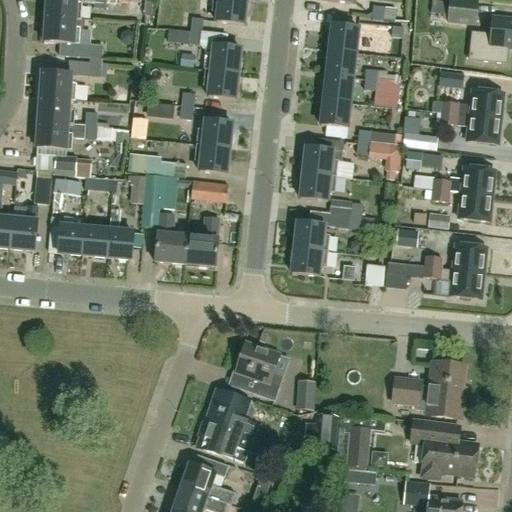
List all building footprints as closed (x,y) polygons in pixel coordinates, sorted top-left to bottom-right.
[(46,0),(45,18),(80,20),(81,6),(93,6),(93,10),(105,11),(105,0),(46,0)] [(242,26),(245,1),(240,0),(212,0),(210,22),(242,26)] [(430,22),(476,26),(476,18),(478,2),(456,0),(449,0),(450,4),(432,2),(430,22)] [(372,18),(372,20),(393,23),(395,10),(373,8),(372,18)] [(190,29),(190,32),(202,33),(209,34),(210,22),(196,20),(196,14),(184,13),(184,19),(180,19),(179,28),(190,29)] [(80,21),(80,20),(45,18),(43,43),(60,45),(59,59),(69,59),(90,61),(101,61),(103,47),(78,46),(79,32),(84,32),(85,21),(80,21)] [(511,50),(511,22),(493,20),(491,37),(472,35),(469,61),(506,65),(508,50),(511,50)] [(331,28),(329,53),(355,56),(358,31),(331,28)] [(392,29),(391,39),(402,40),(403,30),(392,29)] [(200,48),(202,33),(190,32),(190,33),(170,31),(169,44),(200,48)] [(206,55),(205,71),(237,75),(240,50),(214,46),(213,56),(206,55)] [(329,53),(326,77),(352,81),(355,56),(329,53)] [(100,79),(101,61),(90,61),(88,78),(100,79)] [(234,101),(237,75),(205,71),(203,88),(209,89),(208,98),(234,101)] [(366,71),(365,82),(399,86),(399,84),(386,83),(387,73),(366,71)] [(74,102),(75,86),(70,86),(70,76),(67,76),(41,74),(39,100),(69,102),(68,102),(74,102)] [(462,91),(464,76),(439,74),(437,88),(462,91)] [(326,77),(323,102),(350,105),(352,81),(326,77)] [(399,95),(399,86),(365,82),(364,92),(399,95)] [(472,92),(469,118),(500,121),(503,96),(472,92)] [(183,95),(182,109),(194,110),(195,96),(183,95)] [(39,100),(38,125),(72,127),(73,126),(74,111),(68,110),(68,102),(69,102),(39,100)] [(347,130),(350,105),(323,102),(320,127),(347,130)] [(440,115),(440,114),(458,116),(459,106),(441,104),(432,103),(431,114),(440,115)] [(198,131),(196,147),(228,150),(231,125),(209,122),(210,112),(194,110),(182,109),(180,121),(197,123),(196,131),(198,131)] [(85,127),(97,128),(97,115),(85,114),(85,127)] [(498,146),(500,121),(469,118),(458,116),(440,114),(440,115),(439,126),(468,128),(466,143),(498,146)] [(72,127),(38,125),(36,150),(70,153),(71,141),(128,145),(129,136),(116,135),(117,131),(97,129),(97,128),(85,127),(73,126),(72,127)] [(402,149),(403,137),(394,136),(359,132),(358,144),(370,145),(400,149),(402,149)] [(402,149),(428,152),(429,138),(404,135),(403,137),(402,149)] [(370,145),(369,157),(388,159),(386,181),(393,182),(394,174),(397,174),(400,149),(370,145)] [(227,160),(228,150),(196,147),(194,163),(200,163),(199,173),(225,176),(227,160)] [(333,153),(305,149),(302,175),(336,179),(338,163),(341,164),(342,154),(333,153)] [(133,156),(134,174),(170,172),(169,154),(133,156)] [(54,177),(85,181),(85,179),(91,180),(92,162),(77,161),(77,159),(56,158),(54,177)] [(175,165),(174,180),(186,180),(186,171),(187,166),(175,165)] [(450,194),(461,195),(493,199),(496,174),(464,170),(463,180),(449,179),(449,183),(433,181),(432,192),(450,194)] [(0,186),(16,188),(17,174),(0,172),(0,186)] [(334,194),(336,179),(302,175),(299,200),(327,203),(327,202),(328,193),(334,194)] [(85,179),(85,181),(84,192),(116,195),(117,182),(91,180),(85,179)] [(38,207),(49,208),(51,182),(36,180),(34,206),(38,207)] [(83,196),(83,182),(56,182),(56,196),(83,196)] [(151,182),(150,206),(165,206),(166,182),(151,182)] [(449,205),(450,194),(432,192),(431,203),(449,205)] [(490,223),(493,199),(461,195),(458,220),(490,223)] [(350,218),(351,205),(351,204),(331,202),(329,216),(349,218),(350,218)] [(363,206),(351,205),(350,218),(349,218),(348,231),(369,234),(371,221),(361,220),(363,206)] [(0,249),(10,250),(12,221),(0,219),(0,215),(1,206),(0,206),(0,249)] [(26,222),(12,221),(10,250),(34,252),(38,209),(27,208),(26,222)] [(449,222),(449,218),(429,215),(428,229),(448,232),(449,222)] [(154,262),(184,265),(187,237),(172,236),(174,217),(158,216),(157,227),(154,262)] [(60,228),(70,229),(70,221),(51,219),(49,247),(58,248),(60,228)] [(109,232),(108,232),(106,258),(130,260),(132,234),(118,233),(120,221),(111,220),(109,232)] [(202,239),(187,237),(184,265),(215,268),(217,245),(219,222),(204,220),(202,239)] [(296,224),(293,249),(327,253),(329,237),(323,236),(324,227),(296,224)] [(58,254),(82,256),(84,230),(70,229),(60,228),(58,248),(58,254)] [(82,256),(106,258),(108,232),(84,230),(82,256)] [(432,234),(433,248),(452,246),(450,232),(432,234)] [(414,250),(415,235),(399,233),(398,248),(414,250)] [(453,272),(484,276),(486,250),(456,247),(453,272)] [(325,269),(327,253),(293,249),(291,275),(318,278),(319,268),(325,269)] [(442,271),(443,260),(425,258),(423,269),(442,271)] [(481,301),(484,276),(453,272),(442,271),(423,269),(387,265),(384,290),(405,292),(407,277),(422,280),(441,282),(440,284),(451,286),(450,298),(481,301)] [(354,280),(355,269),(343,267),(342,279),(354,280)] [(383,288),(384,269),(366,268),(364,287),(370,287),(383,288)] [(274,404),(283,380),(272,376),(279,357),(245,345),(235,374),(257,382),(252,396),(274,404)] [(422,388),(423,383),(396,379),(392,406),(416,409),(415,413),(427,414),(426,416),(458,419),(464,367),(433,363),(430,389),(422,388)] [(244,466),(252,441),(256,431),(241,426),(243,421),(247,422),(251,420),(254,413),(252,409),(248,408),(249,404),(216,392),(205,425),(203,424),(198,438),(200,439),(196,450),(244,466)] [(313,413),(314,399),(297,398),(296,412),(313,413)] [(340,418),(339,430),(350,431),(347,463),(347,466),(337,465),(336,471),(345,472),(365,474),(366,470),(367,470),(371,433),(382,434),(385,434),(386,420),(340,414),(340,418)] [(317,418),(316,427),(315,442),(314,452),(336,454),(339,419),(317,418)] [(459,428),(445,426),(413,422),(410,443),(424,445),(421,471),(422,471),(421,478),(438,480),(439,473),(474,478),(478,446),(457,443),(459,428)] [(235,495),(211,487),(215,475),(225,479),(229,468),(210,462),(207,472),(188,466),(180,489),(227,505),(227,506),(231,507),(235,495)] [(376,475),(365,474),(345,472),(344,483),(375,486),(376,475)] [(406,483),(403,505),(409,506),(428,508),(427,511),(460,511),(461,510),(462,503),(442,501),(442,498),(428,497),(429,486),(406,483)] [(201,511),(202,510),(208,511),(224,511),(227,506),(227,505),(180,489),(172,511),(201,511)] [(361,510),(379,509),(378,490),(360,490),(361,510)] [(247,503),(244,511),(246,511),(261,511),(262,508),(247,503)]
